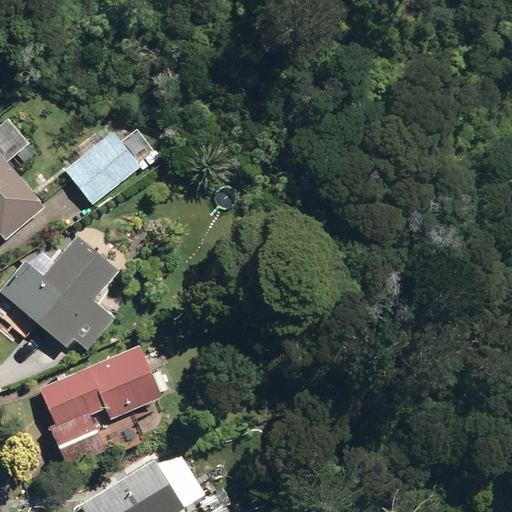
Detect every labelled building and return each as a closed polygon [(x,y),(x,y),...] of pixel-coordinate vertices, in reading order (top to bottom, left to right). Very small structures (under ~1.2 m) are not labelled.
[(0,229),(33,200),(0,162),(0,156),(15,143),(0,125),(0,229)] [(60,170),(89,205),(136,165),(107,130),(60,170)] [(64,339),(80,352),(107,320),(84,300),(108,271),(55,225),(21,264),(16,260),(0,279),(0,299),(57,348),(64,339)] [(106,316),(117,327),(130,313),(119,303),(106,316)] [(37,427),(54,468),(97,451),(86,423),(149,398),(128,345),(28,384),(44,424),(37,427)] [(40,356),(43,363),(51,360),(48,353),(40,356)] [(143,376),(150,394),(163,390),(155,372),(143,376)] [(165,511),(173,508),(141,460),(69,506),(73,511),(165,511)]
